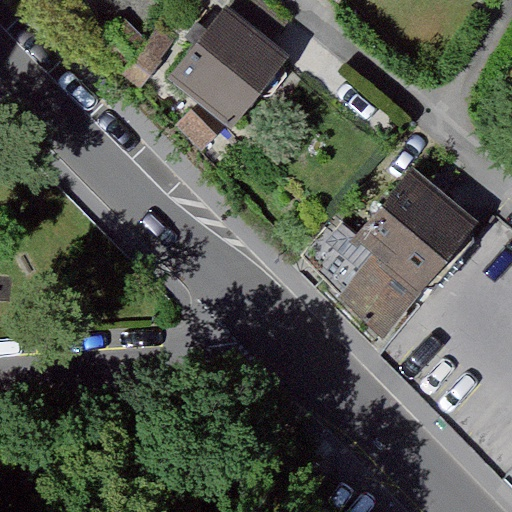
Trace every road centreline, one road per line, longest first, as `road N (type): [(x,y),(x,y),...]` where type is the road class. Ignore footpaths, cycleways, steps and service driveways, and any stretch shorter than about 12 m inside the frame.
road 1 (residential): [(0,56),(275,330)]
road 2 (residential): [(290,0),(511,196)]
road 3 (residential): [(460,511),(275,330)]
